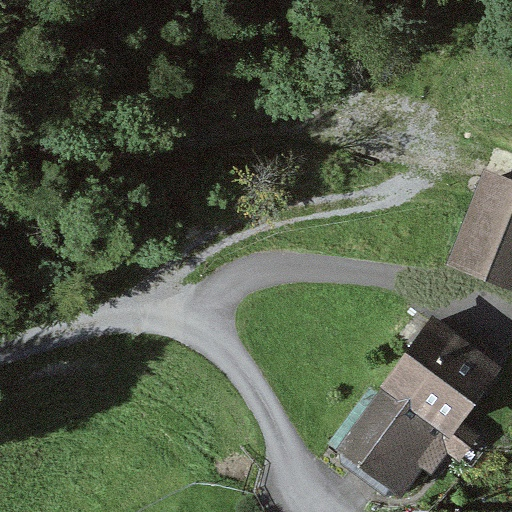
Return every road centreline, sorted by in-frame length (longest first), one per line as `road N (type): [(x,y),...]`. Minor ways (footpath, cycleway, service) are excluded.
road 1 (track): [(0,140),(56,167),(302,116),(372,122),(511,177)]
road 2 (track): [(188,319),(176,273),(219,240),(276,217),(390,196),(442,148)]
road 3 (unclassified): [(325,511),(242,371),(188,319)]
road 4 (track): [(188,319),(137,317),(0,346)]
